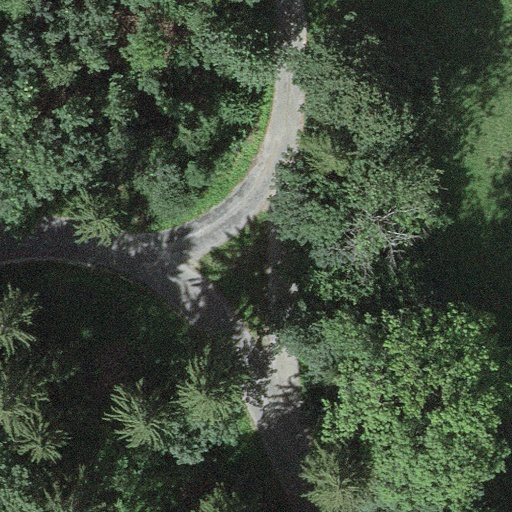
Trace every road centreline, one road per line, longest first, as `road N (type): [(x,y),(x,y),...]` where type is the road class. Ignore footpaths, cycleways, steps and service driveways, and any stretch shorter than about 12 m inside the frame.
road 1 (track): [(0,245),(50,238),(143,254),(197,296),(288,426),(320,511)]
road 2 (track): [(288,426),(283,148),(293,0)]
road 3 (track): [(143,254),(230,221),(259,192),(283,148)]
